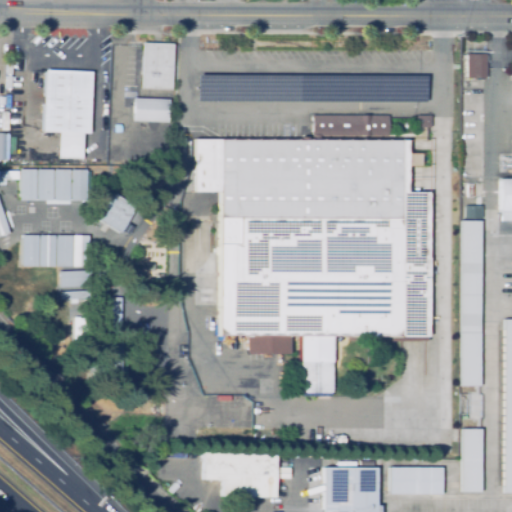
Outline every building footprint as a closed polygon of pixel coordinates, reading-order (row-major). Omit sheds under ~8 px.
[(172,44),(170,90),(140,89),(142,43),(172,44)] [(485,54),(485,78),(465,78),(465,54),(485,54)] [(90,72),(87,134),(81,133),(80,159),(56,158),(57,132),(41,132),(43,70),(90,72)] [(130,98),(165,99),(164,122),(129,121),(130,98)] [(311,115),(388,115),(388,136),(311,136),(311,115)] [(417,127),(415,127),(415,115),(417,115),(430,116),(430,128),(417,127)] [(423,193),(422,336),(327,335),(327,392),(295,392),(295,335),(286,335),(285,355),(241,354),(241,334),(212,334),(213,191),(185,191),(186,139),(401,140),(401,193),(423,193)] [(84,170),(84,199),(19,199),(20,169),(84,170)] [(501,180),(511,179),(511,211),(500,211),(501,180)] [(94,216),(110,189),(136,205),(120,231),(94,216)] [(482,198),(481,219),(467,219),(468,198),(482,198)] [(458,386),(459,221),(479,221),(479,386),(458,386)] [(85,236),(85,266),(21,266),(21,236),(85,236)] [(59,288),(59,270),(88,270),(88,287),(59,288)] [(88,298),(60,299),(60,291),(88,291),(88,298)] [(119,296),(119,327),(103,327),(103,296),(119,296)] [(85,321),(84,323),(82,323),(82,327),(88,327),(88,339),(72,339),(72,316),(81,316),(81,321),(85,321)] [(511,493),(502,493),(502,319),(511,319),(511,493)] [(120,341),(120,383),(115,383),(115,376),(112,376),(112,373),(99,373),(99,341),(120,341)] [(459,492),(460,429),(480,429),(479,492),(459,492)] [(202,460),(202,453),(263,455),(273,455),(272,497),(221,496),(221,480),(212,480),(201,480),(202,460)] [(320,511),(321,467),(374,468),(374,506),(378,506),(378,511),(320,511)] [(420,467),(440,467),(440,495),(421,495),(387,495),(387,467),(420,467)]
